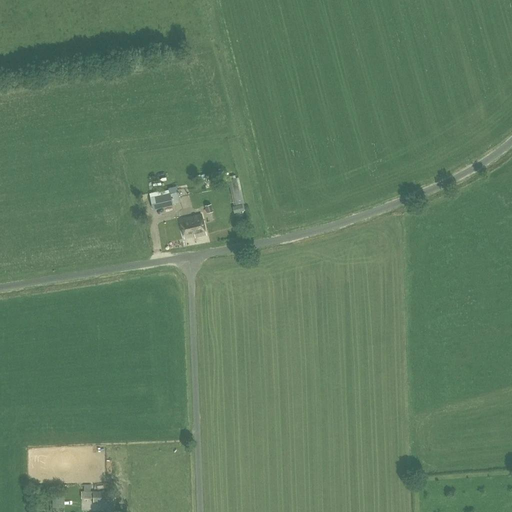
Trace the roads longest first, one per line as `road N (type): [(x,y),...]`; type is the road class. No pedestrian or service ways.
road 1 (unclassified): [(188,257),(343,225),(416,196),(511,142)]
road 2 (unclassified): [(198,511),(188,257)]
road 3 (unclassified): [(0,287),(188,257)]
